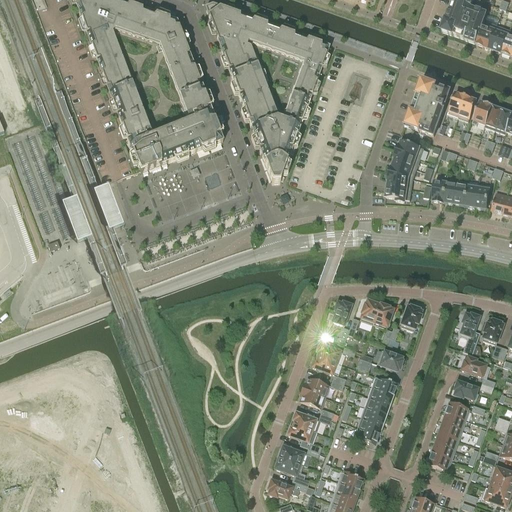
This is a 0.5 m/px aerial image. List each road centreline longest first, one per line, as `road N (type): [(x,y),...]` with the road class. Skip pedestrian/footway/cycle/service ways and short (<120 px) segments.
road 1 (residential): [(440,296),(322,295),(252,495),(258,511)]
road 2 (tertiary): [(276,249),(0,350)]
road 3 (residential): [(257,192),(187,11),(157,0)]
road 4 (residential): [(379,469),(440,296)]
road 5 (residential): [(257,192),(144,234),(119,182)]
road 6 (residential): [(361,239),(366,180),(405,70)]
road 7 (tertiary): [(511,260),(361,239)]
road 8 (residential): [(96,397),(143,511)]
road 9 (residential): [(60,511),(96,397)]
